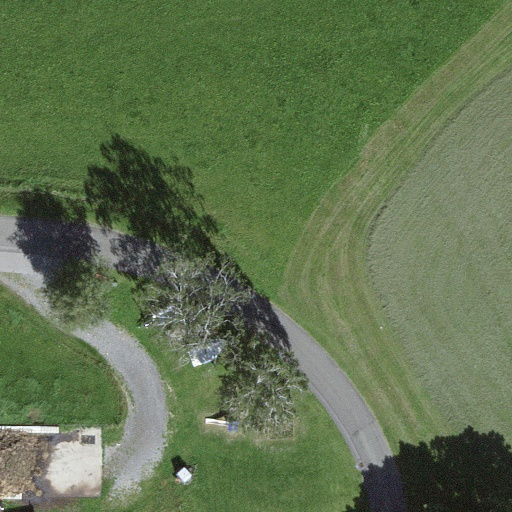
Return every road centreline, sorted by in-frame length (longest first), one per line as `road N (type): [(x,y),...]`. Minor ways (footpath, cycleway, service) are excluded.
road 1 (unclassified): [(0,237),(79,242),(183,273),(281,337),(338,394),(384,468),(392,511)]
road 2 (track): [(0,258),(123,358),(145,416),(109,474),(12,511)]
